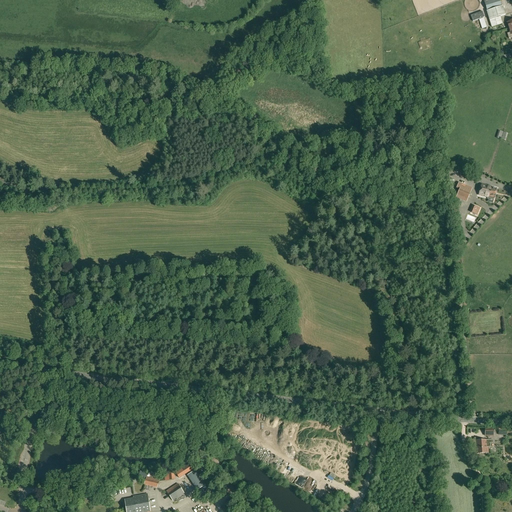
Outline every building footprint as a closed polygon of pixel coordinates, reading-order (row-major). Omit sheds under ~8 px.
[(483,0),(484,2),(487,11),(486,11),(489,20),(492,28),(503,24),(500,17),(506,15),(503,6),(502,7),(499,0),(483,0)] [(482,11),(471,15),(473,21),(484,17),(482,11)] [(511,53),(506,55),(502,56),(504,63),(511,61),(511,51),(510,51),(511,53)] [(471,189),(470,192),(460,188),(462,185),(459,183),(457,188),(460,189),(456,197),(466,201),(472,189),(471,189)] [(479,195),(488,197),(488,196),(489,197),(489,198),(493,199),(494,198),(497,189),(490,187),(491,187),(482,184),(479,195)] [(480,453),(479,441),(478,437),(469,440),(472,450),(476,449),(476,453),(480,453)] [(489,440),(479,441),(480,453),(488,452),(488,446),(490,446),(489,440)] [(191,462),(175,472),(179,478),(189,471),(190,473),(196,470),(195,469),(191,462)] [(190,473),(187,475),(190,480),(197,490),(206,485),(200,476),(196,470),(190,473)] [(156,487),(158,480),(146,477),(144,484),(156,487)] [(166,490),(172,500),(183,494),(178,484),(166,490)] [(133,496),(134,498),(135,511),(147,511),(150,511),(147,494),(133,496)] [(135,511),(134,498),(128,499),(126,499),(126,500),(125,500),(126,511),(135,511)]
